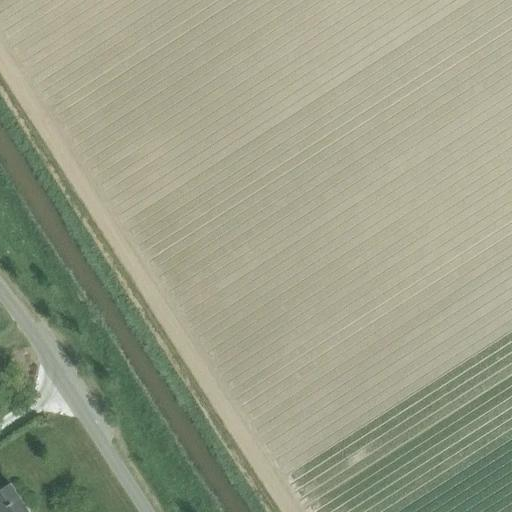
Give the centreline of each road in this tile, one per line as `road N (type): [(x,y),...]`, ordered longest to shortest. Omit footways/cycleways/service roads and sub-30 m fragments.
road 1 (unknown): [(280,511),(0,80)]
road 2 (unclassified): [(146,511),(0,288)]
